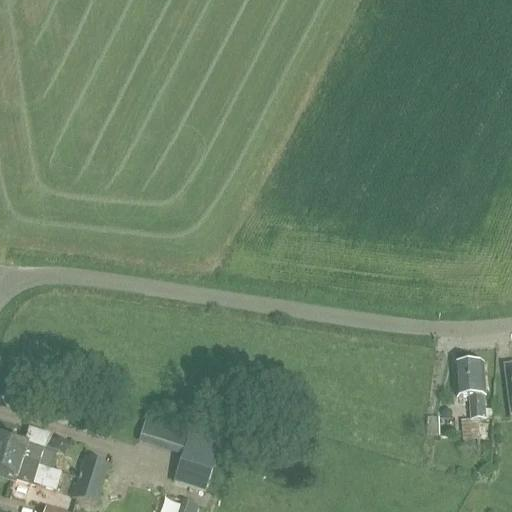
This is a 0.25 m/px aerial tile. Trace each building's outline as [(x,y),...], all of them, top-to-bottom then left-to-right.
[(478,423),(486,422),(491,421),(491,412),(485,412),(484,398),(486,398),(484,366),(455,368),(457,400),(469,399),(471,423),(462,422),(463,440),(476,441),(477,442),(489,442),(491,425),(478,423)] [(426,437),(440,438),(440,419),(428,419),(426,437)] [(0,432),(0,457),(60,477),(61,477),(51,474),(57,453),(27,444),(28,441),(0,432)] [(174,480),(205,490),(219,446),(188,436),(174,480)] [(56,493),(60,477),(0,457),(0,476),(15,482),(16,480),(56,493)] [(84,458),(77,483),(102,491),(109,467),(84,458)] [(97,508),(102,491),(77,483),(71,500),(97,508)]
